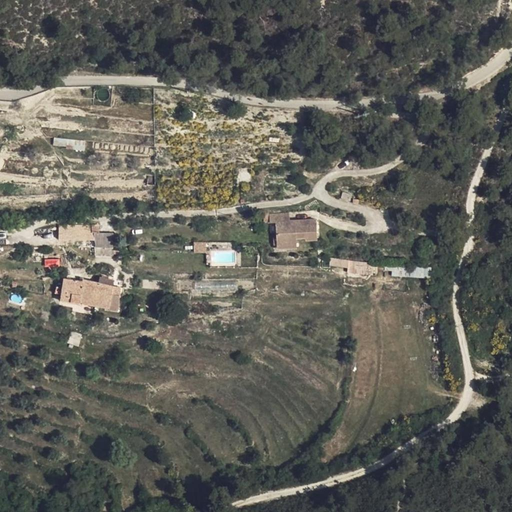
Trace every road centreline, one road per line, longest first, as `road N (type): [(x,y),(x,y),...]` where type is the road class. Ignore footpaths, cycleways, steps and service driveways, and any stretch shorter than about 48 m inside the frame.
road 1 (track): [(214,511),(354,477),(424,441),(466,403),(459,278),(476,188),(511,97)]
road 2 (unclassified): [(511,46),(444,93),(379,105),(70,79),(0,94)]
road 3 (track): [(379,105),(422,128),(422,142),(395,165),(336,175),(290,203),(33,226)]
